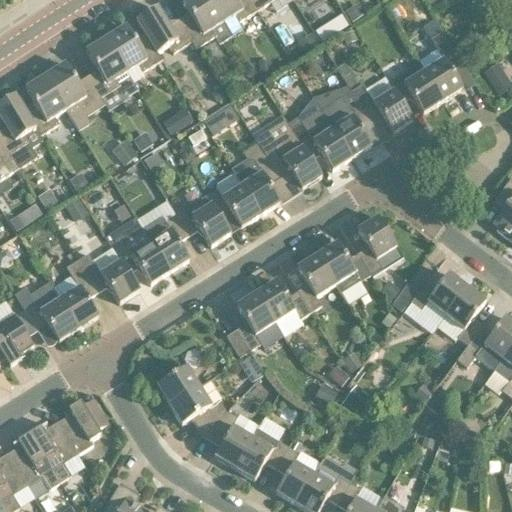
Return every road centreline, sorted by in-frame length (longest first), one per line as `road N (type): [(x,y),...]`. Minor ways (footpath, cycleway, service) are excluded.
road 1 (residential): [(96,363),(392,178)]
road 2 (residential): [(210,511),(148,455),(96,363)]
road 3 (residential): [(511,288),(426,222),(392,178)]
